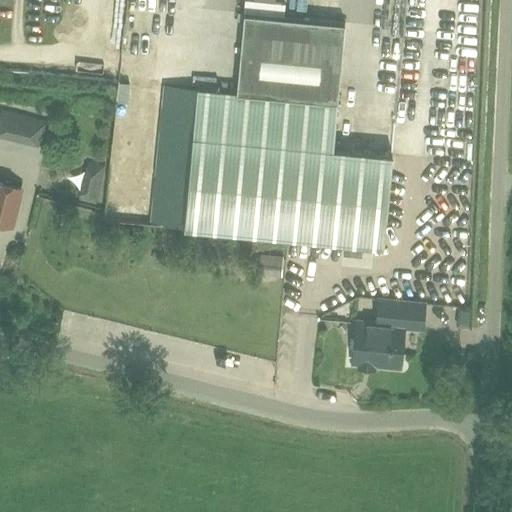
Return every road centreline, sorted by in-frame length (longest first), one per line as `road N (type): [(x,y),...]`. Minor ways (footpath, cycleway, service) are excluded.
road 1 (unclassified): [(484,420),(306,418),(0,341)]
road 2 (unclassified): [(484,420),(510,0)]
